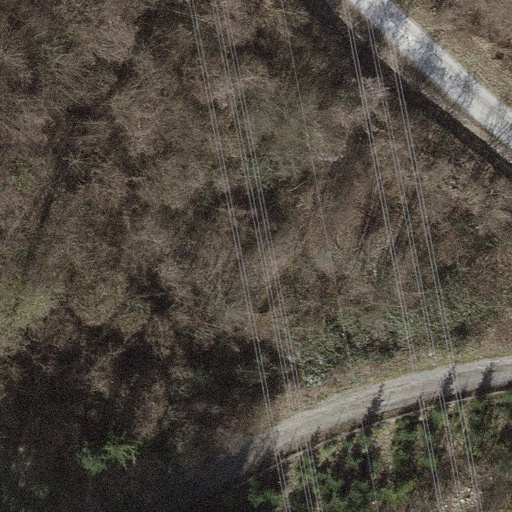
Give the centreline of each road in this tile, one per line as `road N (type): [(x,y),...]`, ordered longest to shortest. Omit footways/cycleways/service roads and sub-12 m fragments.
road 1 (track): [(511,377),(321,427),(158,511)]
road 2 (track): [(511,121),(378,0)]
